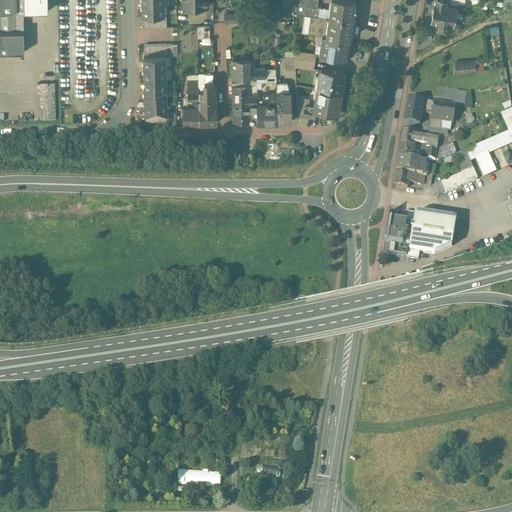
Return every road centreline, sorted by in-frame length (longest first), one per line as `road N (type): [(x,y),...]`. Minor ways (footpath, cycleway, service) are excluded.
road 1 (trunk): [(511,270),(115,350)]
road 2 (trunk): [(0,378),(374,315)]
road 3 (trunk): [(340,172),(289,184),(0,179)]
road 4 (trunk): [(0,190),(260,196),(332,208)]
road 5 (secondary): [(357,274),(323,511)]
road 6 (secondary): [(372,182),(409,0)]
road 7 (secondary): [(393,0),(371,131),(350,169)]
road 8 (residential): [(361,76),(351,116),(335,131),(224,134)]
road 9 (trunk): [(374,315),(511,280)]
road 10 (residential): [(126,0),(129,103),(108,133)]
road 11 (trunk): [(374,315),(459,304),(511,308)]
